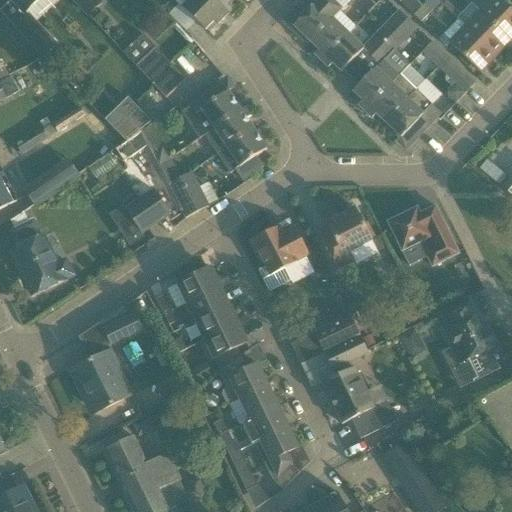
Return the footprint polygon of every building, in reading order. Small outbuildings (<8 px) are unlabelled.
[(11,0),(24,14),(39,0),(11,0)] [(70,0),(87,18),(102,4),(98,0),(70,0)] [(173,0),(171,0),(164,8),(170,14),(179,5),(173,0)] [(218,25),(224,18),(205,0),(190,0),(182,9),(205,31),(214,22),(218,25)] [(205,0),(224,18),(231,11),(227,8),(234,0),(205,0)] [(310,43),(339,12),(342,10),(331,0),(303,0),(295,9),(303,18),(294,27),(310,43)] [(414,14),(423,4),(418,0),(402,0),(401,2),(414,14)] [(428,0),(413,17),(420,24),(439,3),(436,0),(428,0)] [(508,40),(511,35),(511,13),(498,0),(474,0),(471,4),(480,12),(508,40)] [(0,10),(0,28),(0,29),(9,20),(0,10)] [(363,51),(370,57),(407,19),(398,11),(363,51)] [(321,62),(347,35),(355,27),(339,12),(310,43),(318,51),(314,55),(321,62)] [(480,12),(465,28),(495,57),(505,46),(504,45),(508,40),(480,12)] [(58,46),(30,15),(15,29),(43,59),(58,46)] [(364,112),(400,74),(385,60),(415,27),(407,19),(370,57),(379,66),(353,93),(362,101),(358,106),(364,112)] [(484,68),(495,57),(465,28),(449,44),(478,72),(483,67),(484,68)] [(152,84),(171,65),(143,35),(123,54),(152,84)] [(341,73),(363,51),(347,35),(321,62),(328,69),(332,64),(341,73)] [(431,43),(423,52),(466,93),(474,85),(431,43)] [(1,61),(0,62),(0,80),(8,76),(2,62),(1,61)] [(171,65),(152,84),(166,98),(185,80),(171,65)] [(401,75),(400,74),(364,112),(372,119),(376,115),(383,122),(414,90),(400,76),(401,75)] [(11,78),(0,83),(0,101),(18,93),(11,78)] [(198,140),(204,136),(240,112),(228,93),(218,99),(211,89),(189,104),(191,107),(182,114),(198,140)] [(430,104),(414,90),(383,122),(401,139),(410,129),(419,137),(437,118),(426,108),(430,104)] [(126,101),(105,121),(125,143),(131,138),(149,124),(126,101)] [(216,155),(218,157),(225,152),(255,133),(246,120),(252,116),(246,108),(240,112),(204,136),(216,155)] [(90,114),(84,119),(111,148),(117,142),(90,114)] [(266,150),(255,133),(225,152),(218,157),(230,175),(235,172),(242,181),(263,167),(256,157),(266,150)] [(167,184),(170,188),(186,219),(197,214),(179,180),(182,178),(170,159),(158,166),(168,183),(167,184)] [(34,207),(79,176),(68,160),(23,191),(34,207)] [(0,210),(5,208),(15,202),(17,201),(0,168),(0,210)] [(191,174),(182,178),(179,180),(197,214),(208,208),(198,190),(191,174)] [(175,225),(186,219),(170,188),(167,184),(124,209),(122,206),(108,216),(130,248),(144,238),(141,235),(170,216),(175,225)] [(417,209),(387,223),(402,253),(420,244),(432,268),(459,255),(435,207),(420,215),(417,209)] [(331,234),(317,241),(334,272),(354,261),(350,253),(372,242),(371,240),(375,238),(368,224),(364,226),(355,209),(332,221),(329,217),(324,220),(331,234)] [(55,269),(33,223),(11,234),(19,249),(11,253),(33,296),(73,276),(66,264),(55,269)] [(253,243),(266,268),(258,272),(269,293),(291,282),(284,269),(308,257),(294,229),(282,234),(280,229),(253,243)] [(178,285),(187,304),(219,288),(210,270),(178,285)] [(228,307),(219,288),(187,304),(196,322),(228,307)] [(164,316),(172,312),(164,296),(156,300),(164,316)] [(479,356),(481,360),(500,351),(488,326),(480,330),(475,319),(478,318),(470,303),(442,317),(446,326),(442,328),(460,365),(479,356)] [(205,341),(237,325),(228,307),(196,322),(205,341)] [(172,312),(164,316),(169,326),(177,322),(172,312)] [(134,316),(104,331),(111,345),(141,330),(134,316)] [(324,355),(360,337),(350,317),(314,335),(324,355)] [(237,325),(205,341),(214,360),(246,344),(237,325)] [(371,336),(363,339),(367,349),(375,345),(371,336)] [(360,337),(324,355),(332,372),(368,354),(360,337)] [(178,353),(186,350),(181,338),(173,342),(178,353)] [(97,414),(132,397),(110,352),(70,371),(79,390),(84,388),(97,414)] [(227,407),(240,400),(267,387),(257,366),(249,370),(242,356),(218,368),(219,371),(217,373),(224,387),(222,395),(227,407)] [(213,375),(206,363),(191,372),(198,384),(213,375)] [(354,369),(322,385),(342,425),(374,409),(387,403),(379,387),(366,393),(354,369)] [(250,421),(277,408),(267,387),(240,400),(250,421)] [(250,421),(242,425),(252,445),(260,441),(287,428),(277,408),(250,421)] [(227,432),(221,421),(213,425),(219,436),(227,432)] [(260,441),(262,445),(257,448),(272,481),(282,491),(300,473),(291,465),(286,455),(297,449),(287,428),(260,441)] [(219,436),(229,457),(240,451),(230,431),(227,432),(219,436)] [(397,436),(377,447),(384,457),(383,458),(417,511),(442,511),(447,509),(405,444),(403,445),(397,436)] [(167,511),(189,502),(167,455),(146,465),(133,438),(104,451),(133,511),(167,511)] [(229,457),(246,492),(258,487),(240,451),(229,457)] [(0,511),(34,511),(32,511),(30,511),(19,490),(0,499),(0,511)] [(320,502),(325,511),(347,511),(337,493),(336,494),(332,490),(321,500),(323,501),(320,502)] [(303,511),(325,511),(320,502),(318,504),(314,500),(304,510),(305,511),(303,511)]
